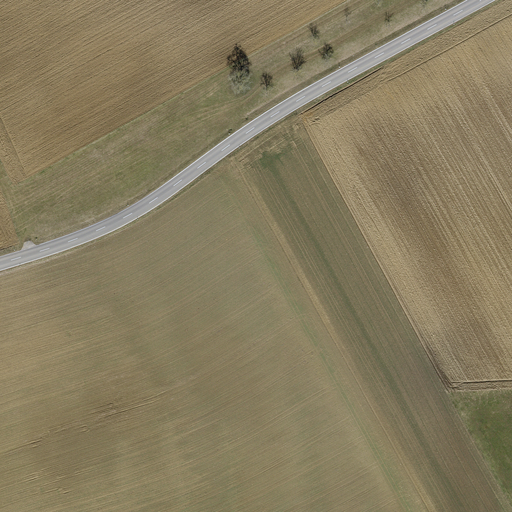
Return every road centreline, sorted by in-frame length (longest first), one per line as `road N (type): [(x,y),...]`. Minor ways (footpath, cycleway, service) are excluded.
road 1 (tertiary): [(0,265),(116,223),(320,88),(479,0)]
road 2 (track): [(226,511),(77,238)]
